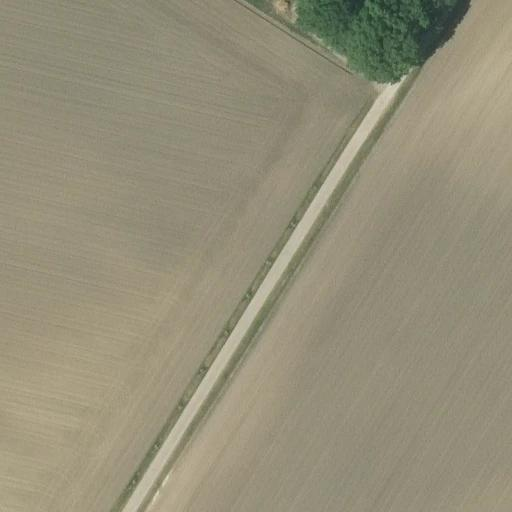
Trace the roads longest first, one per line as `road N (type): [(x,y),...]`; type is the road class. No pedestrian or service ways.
road 1 (unclassified): [(127,511),(449,0)]
road 2 (track): [(385,98),(305,0)]
